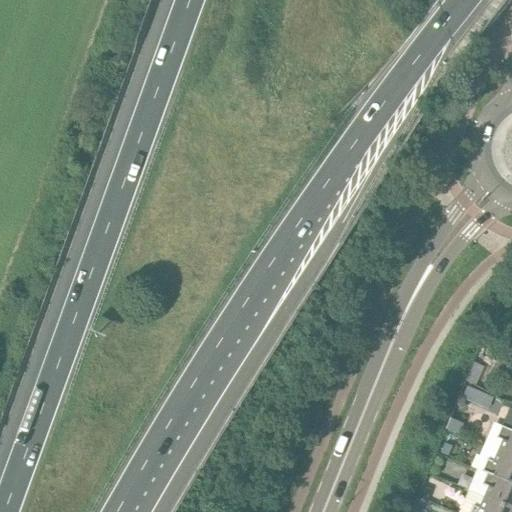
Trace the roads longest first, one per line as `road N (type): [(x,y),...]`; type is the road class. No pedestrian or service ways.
road 1 (motorway): [(117,511),(267,268),(464,0)]
road 2 (motorway): [(189,0),(3,511)]
road 3 (secondary): [(324,511),(422,283)]
road 4 (secondary): [(484,176),(427,255),(422,283)]
road 5 (secondary): [(422,283),(508,199)]
